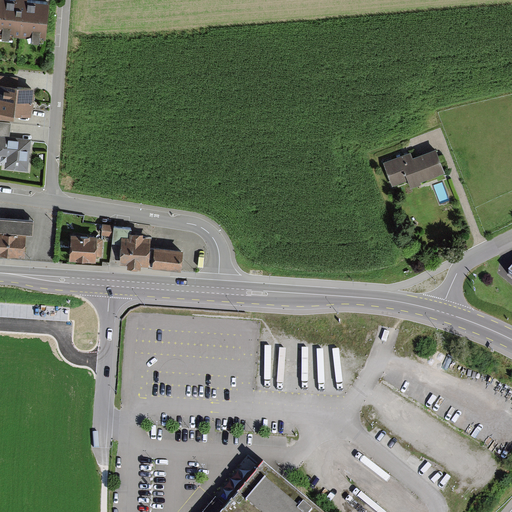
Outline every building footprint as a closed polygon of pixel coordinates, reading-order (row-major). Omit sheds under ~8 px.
[(49,0),(4,0),(1,32),(46,36),(49,0)] [(0,84),(15,86),(16,77),(0,75),(0,84)] [(0,97),(32,101),(33,87),(15,86),(0,84),(0,97)] [(31,114),(32,101),(0,97),(0,109),(15,111),(31,114)] [(0,118),(14,120),(15,111),(0,109),(0,118)] [(2,169),(25,170),(27,142),(8,141),(9,125),(0,124),(0,154),(3,155),(2,169)] [(411,185),(442,173),(434,153),(412,162),(409,155),(386,165),(394,186),(409,180),(411,185)] [(34,219),(0,216),(0,230),(33,233),(34,219)] [(101,227),(101,236),(111,236),(111,227),(101,227)] [(120,265),(147,266),(148,241),(139,240),(140,237),(129,236),(129,231),(113,230),(112,244),(121,244),(120,265)] [(26,235),(0,232),(0,254),(24,256),(26,235)] [(69,238),(68,260),(94,260),(94,255),(101,255),(101,243),(94,243),(94,238),(69,238)] [(153,265),(177,269),(179,255),(155,252),(153,265)] [(312,511),(259,469),(224,510),(215,503),(206,511),(312,511)]
